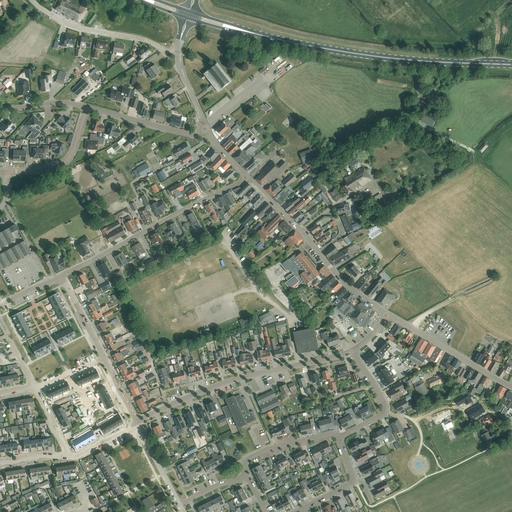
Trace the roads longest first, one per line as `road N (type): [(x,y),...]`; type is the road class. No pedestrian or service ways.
road 1 (primary): [(511,64),(384,57),(283,40)]
road 2 (residential): [(136,420),(225,382),(351,350)]
road 3 (unclassified): [(59,278),(246,176)]
road 4 (residential): [(177,51),(76,26),(31,0)]
road 5 (tertiary): [(511,386),(386,313)]
road 6 (unclassified): [(205,127),(191,135),(86,107)]
road 7 (residential): [(341,437),(385,411),(351,350)]
road 8 (unclassified): [(4,171),(64,161),(86,107)]
road 9 (residential): [(341,437),(267,448),(247,458),(243,478)]
